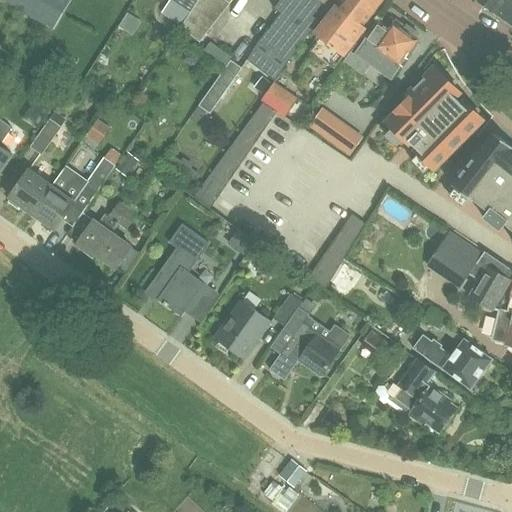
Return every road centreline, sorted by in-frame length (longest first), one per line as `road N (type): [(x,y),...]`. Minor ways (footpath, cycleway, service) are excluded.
road 1 (residential): [(511,498),(284,435),(0,231)]
road 2 (track): [(63,277),(25,340),(146,431),(149,456),(130,483),(165,511)]
road 3 (residential): [(378,165),(511,257)]
road 4 (unknown): [(378,165),(298,148),(241,198)]
